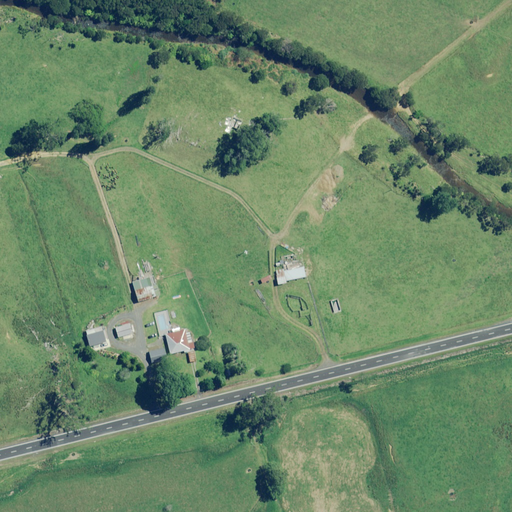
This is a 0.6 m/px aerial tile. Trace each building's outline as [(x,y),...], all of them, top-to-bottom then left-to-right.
[(241,122),(233,119),(229,127),(237,130),(241,122)] [(276,271),(276,273),(277,278),(275,278),(277,285),(286,283),(286,281),(305,277),(303,267),(284,271),(283,269),(276,271)] [(271,279),(269,275),(260,280),(262,284),(271,279)] [(157,285),(154,276),(130,283),(136,303),(160,296),(157,285)] [(338,300),(330,301),(332,313),(341,311),(338,300)] [(133,333),(130,324),(114,328),(117,338),(133,333)] [(190,333),(187,333),(186,329),(181,331),(180,329),(178,329),(164,333),(172,357),(195,350),(190,333)] [(166,360),(163,349),(148,352),(150,363),(166,360)]
